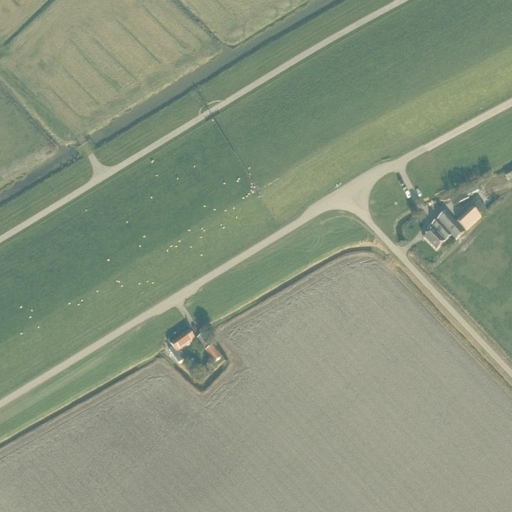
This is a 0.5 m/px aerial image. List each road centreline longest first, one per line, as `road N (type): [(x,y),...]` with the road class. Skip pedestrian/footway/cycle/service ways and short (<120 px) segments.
road 1 (unclassified): [(400,0),(0,238)]
road 2 (unclassified): [(0,405),(350,191)]
road 3 (unclassified): [(511,375),(368,222),(350,191)]
road 4 (unclassified): [(350,191),(511,102)]
